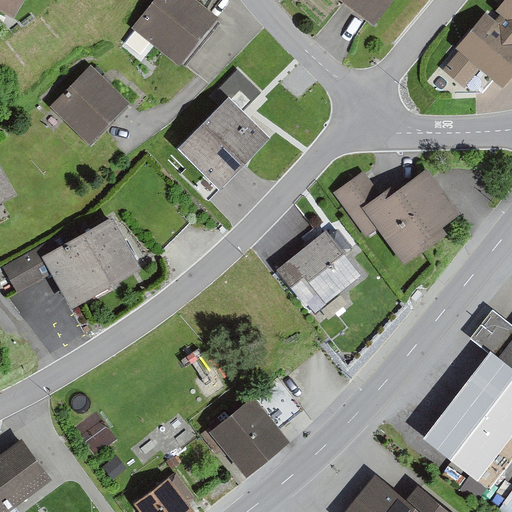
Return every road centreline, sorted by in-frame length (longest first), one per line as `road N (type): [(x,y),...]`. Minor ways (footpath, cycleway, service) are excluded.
road 1 (residential): [(0,407),(100,350),(221,263),(364,107)]
road 2 (secondary): [(267,497),(388,382),(511,228)]
road 3 (residential): [(511,130),(430,133),(395,127),(364,107)]
road 4 (residential): [(257,0),(364,107)]
road 5 (residential): [(364,107),(452,0)]
